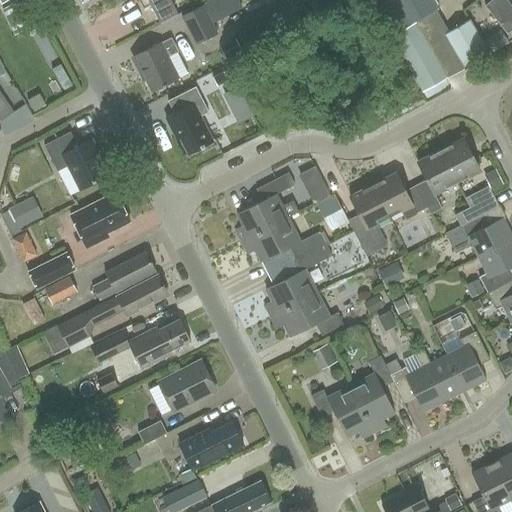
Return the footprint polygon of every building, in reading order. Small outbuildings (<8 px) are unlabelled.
[(44,21),(32,0),(22,0),(14,4),(27,30),(44,21)] [(179,14),(171,0),(148,0),(161,23),(179,14)] [(448,78),(431,51),(414,22),(439,8),(434,0),(388,0),(405,28),(391,36),(410,70),(420,87),(423,92),(430,88),(448,78)] [(511,31),(511,0),(492,0),(486,6),(508,35),(511,31)] [(218,34),(204,6),(183,16),(197,45),(218,34)] [(445,34),(465,69),(490,54),(470,20),(445,34)] [(483,40),(491,54),(509,43),(501,30),(483,40)] [(169,57),(179,52),(172,38),(162,43),(135,56),(153,91),(180,78),(169,57)] [(220,48),(226,60),(242,52),(236,40),(220,48)] [(228,81),(224,74),(214,79),(217,86),(228,81)] [(189,154),(214,142),(201,116),(209,112),(196,87),(168,101),(175,113),(166,118),(172,130),(176,128),(189,154)] [(0,123),(14,114),(0,93),(0,123)] [(46,106),(40,95),(29,102),(35,112),(46,106)] [(71,133),(45,146),(58,172),(67,167),(79,192),(112,176),(93,139),(78,147),(71,133)] [(441,150),(457,182),(480,170),(464,138),(441,150)] [(435,194),(457,182),(441,150),(418,162),(427,180),(416,185),(432,215),(443,209),(435,194)] [(283,206),(277,194),(295,185),(289,173),(257,189),(263,201),(237,214),(243,226),(236,229),(242,242),(289,218),(298,213),(297,210),(304,206),(300,198),(283,206)] [(432,215),(416,185),(406,191),(397,173),(373,185),(390,217),(401,211),(405,220),(417,213),(426,208),(430,216),(432,215)] [(367,256),(380,250),(388,245),(377,223),(390,217),(373,185),(350,197),(359,215),(349,220),(367,256)] [(489,187),(473,195),(477,205),(493,196),(489,187)] [(87,248),(108,237),(107,234),(130,222),(116,193),(71,215),(87,248)] [(29,197),(5,211),(16,230),(40,217),(29,197)] [(471,208),(456,216),(461,225),(476,218),(482,214),(477,205),(471,208)] [(476,218),(461,225),(446,233),(456,253),(472,245),(478,257),(511,240),(511,235),(503,218),(497,206),(482,214),(476,218)] [(293,261),(326,244),(320,232),(301,242),(289,218),(242,242),(248,254),(256,250),(262,262),(287,249),(293,261)] [(26,232),(12,239),(24,262),(38,255),(26,232)] [(511,280),(511,270),(511,268),(511,267),(511,240),(478,257),(487,273),(479,277),(488,293),(511,280)] [(271,317),(318,293),(306,269),(332,256),(326,244),(293,261),(299,272),(266,289),(272,301),(265,304),(271,317)] [(67,250),(30,269),(38,286),(75,267),(67,250)] [(100,301),(155,273),(156,272),(146,252),(105,273),(109,280),(93,288),(100,301)] [(390,281),(405,274),(399,261),(384,268),(390,281)] [(68,348),(90,337),(93,327),(125,311),(127,317),(168,296),(158,276),(101,305),(58,327),(68,348)] [(46,290),(53,304),(78,292),(71,278),(46,290)] [(472,298),(484,292),(477,279),(466,285),(472,298)] [(511,322),(511,321),(511,280),(488,293),(496,309),(503,306),(511,322)] [(322,336),(344,325),(338,313),(330,317),(318,293),(271,317),(278,329),(285,325),(291,337),(316,324),(322,336)] [(46,320),(35,298),(24,304),(35,326),(46,320)] [(383,308),(378,298),(368,303),(373,313),(383,308)] [(405,312),(400,301),(394,304),(399,315),(405,312)] [(395,322),(390,313),(379,319),(384,328),(395,322)] [(466,327),(460,317),(452,321),(457,332),(466,327)] [(157,327),(128,341),(123,332),(91,348),(98,362),(130,346),(141,370),(179,351),(178,348),(191,342),(181,319),(159,330),(157,327)] [(480,365),(490,360),(476,332),(460,339),(464,347),(448,355),(465,390),(487,380),(480,365)] [(312,353),(321,370),(336,363),(327,345),(312,353)] [(16,347),(6,352),(18,380),(28,375),(16,347)] [(431,363),(424,350),(415,354),(417,358),(422,368),(422,369),(427,366),(445,401),(465,390),(448,355),(431,363)] [(0,421),(6,417),(1,408),(3,406),(0,399),(0,395),(12,389),(12,388),(20,383),(18,380),(5,351),(0,353),(0,421)] [(394,381),(384,362),(381,356),(369,362),(375,374),(351,385),(375,432),(387,426),(383,419),(395,412),(382,387),(394,381)] [(422,369),(422,368),(417,358),(405,364),(407,367),(391,374),(405,403),(416,397),(423,412),(445,401),(427,366),(422,369)] [(511,370),(511,363),(506,361),(500,364),(505,374),(511,370)] [(216,391),(201,362),(159,383),(173,412),(216,391)] [(102,393),(104,392),(117,386),(111,374),(96,381),(102,393)] [(363,438),(375,432),(351,385),(328,397),(324,390),(312,396),(323,417),(334,412),(347,437),(359,431),(363,438)] [(144,445),(166,434),(160,421),(138,432),(144,445)] [(242,445),(232,424),(210,435),(208,431),(180,444),(192,469),(242,445)] [(110,451),(117,442),(108,434),(100,444),(110,451)] [(511,453),(492,464),(510,499),(511,498),(511,453)] [(139,465),(134,454),(120,461),(126,472),(139,465)] [(501,511),(498,505),(510,499),(492,464),(472,474),(484,496),(473,502),(477,511),(501,511)] [(262,482),(212,506),(200,511),(250,511),(271,502),(262,482)] [(439,511),(437,506),(430,509),(418,486),(382,505),(385,511),(439,511)] [(450,511),(461,506),(455,494),(444,500),(450,511)] [(44,511),(40,502),(20,511),(44,511)]
